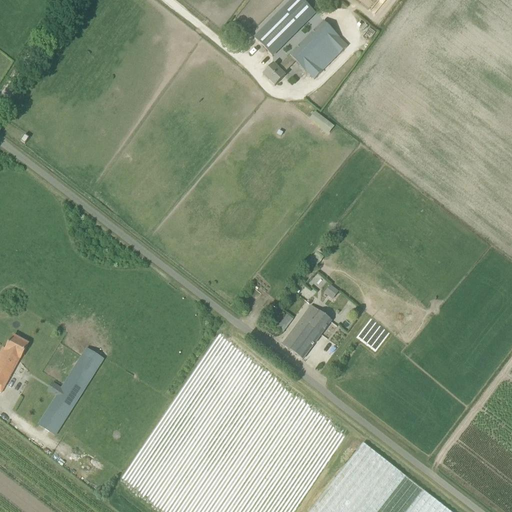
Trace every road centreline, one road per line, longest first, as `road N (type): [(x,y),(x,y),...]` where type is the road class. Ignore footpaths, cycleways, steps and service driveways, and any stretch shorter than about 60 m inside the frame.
road 1 (unclassified): [(477,511),(0,141)]
road 2 (unclassified): [(0,104),(69,0)]
